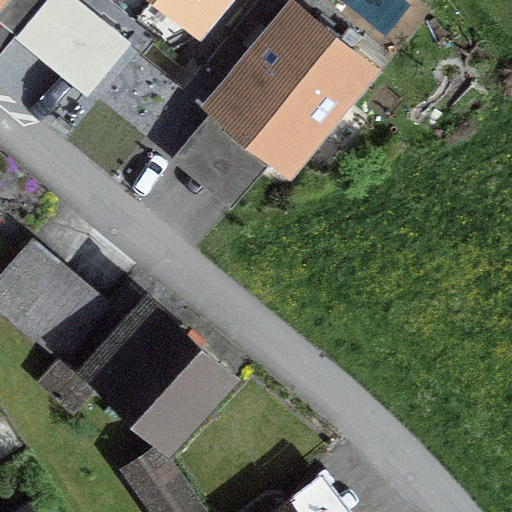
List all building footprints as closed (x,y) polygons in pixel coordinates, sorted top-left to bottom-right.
[(0,0),(0,17),(17,31),(41,0),(0,0)] [(382,58),(310,0),(278,0),(200,96),(210,104),(169,154),(231,204),(272,155),(290,170),(382,58)] [(0,268),(0,305),(57,354),(60,351),(64,354),(112,297),(33,230),(0,268)] [(242,366),(147,280),(75,359),(170,445),(242,366)] [(74,410),(97,382),(64,354),(60,351),(57,354),(37,378),(74,410)] [(210,511),(159,437),(120,463),(153,511),(210,511)] [(306,511),(288,488),(257,511),(306,511)] [(41,511),(31,495),(1,511),(41,511)]
